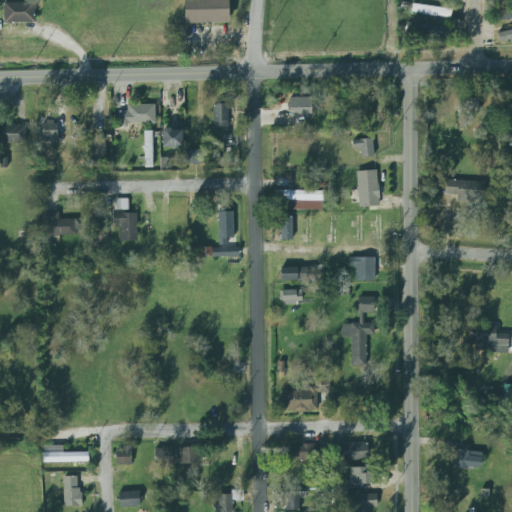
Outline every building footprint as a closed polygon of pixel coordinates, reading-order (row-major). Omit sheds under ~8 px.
[(183,0),(185,23),(229,22),(228,0),(183,0)] [(0,3),(0,23),(33,23),(33,3),(0,3)] [(411,14),(451,16),(451,8),(412,6),(411,14)] [(495,12),(511,8),(511,18),(497,22),(495,12)] [(495,32),(505,30),(504,24),(511,22),(511,38),(497,42),(495,32)] [(450,26),(407,24),(406,34),(450,36),(450,26)] [(288,119),(311,119),(311,97),(288,98),(288,119)] [(465,121),(465,114),(478,114),(478,99),(458,99),(458,121),(465,121)] [(155,124),(155,104),(127,105),(128,111),(117,111),(117,125),(155,124)] [(228,115),(233,115),(232,104),(213,104),(213,128),(228,127),(228,115)] [(57,121),(42,121),(42,143),(57,143),(57,121)] [(0,142),(25,143),(26,125),(0,124),(0,142)] [(162,148),(182,148),(182,129),(163,129),(162,148)] [(152,131),(144,131),(144,167),(153,167),(152,131)] [(353,149),(360,148),(361,158),(374,156),(372,138),(352,140),(353,149)] [(87,163),(105,162),(105,139),(86,139),(87,163)] [(198,164),(199,150),(187,150),(187,164),(198,164)] [(355,169),(359,206),(380,205),(381,198),(378,168),(355,169)] [(456,195),(456,200),(483,201),(483,181),(445,180),(444,195),(456,195)] [(322,210),(323,191),(278,190),(278,209),(322,210)] [(137,241),(136,213),(128,213),(128,198),(112,199),(113,228),(119,228),(119,241),(137,241)] [(89,211),(90,244),(107,243),(106,211),(89,211)] [(233,211),(218,212),(219,245),(227,245),(227,238),(234,238),(233,211)] [(77,219),(59,219),(59,212),(46,212),(47,236),(78,235),(77,219)] [(292,240),(292,217),(280,217),(281,240),(292,240)] [(238,248),(199,249),(199,257),(238,256),(238,248)] [(350,258),(351,281),(375,281),(374,257),(350,258)] [(281,281),(314,280),(313,267),(280,268),(281,281)] [(301,290),(279,290),(280,304),(302,303),(301,290)] [(366,367),(366,335),(374,335),(374,323),(363,323),(363,313),(374,313),(374,297),(358,297),(358,324),(342,324),(342,338),(351,337),(351,367),(366,367)] [(496,325),(496,332),(509,333),(508,353),(489,352),(489,350),(475,350),(476,342),(469,341),(470,323),(496,325)] [(329,378),(314,378),(314,385),(301,385),(301,391),(284,391),(284,412),(317,411),(317,393),(329,393),(329,378)] [(367,461),(367,442),(342,443),(342,461),(367,461)] [(319,444),(288,445),(288,462),(319,461),(319,444)] [(63,453),(62,445),(43,446),(43,462),(89,462),(88,452),(63,453)] [(131,448),(116,447),(116,465),(131,465),(131,448)] [(155,465),(172,465),(172,447),(154,447),(155,465)] [(179,463),(198,464),(199,447),(179,447),(179,463)] [(481,469),(481,452),(454,450),(453,468),(481,469)] [(348,484),(373,484),(373,467),(348,468),(348,484)] [(64,506),(63,476),(77,476),(77,487),(80,487),(80,492),(82,492),(82,506),(64,506)] [(139,507),(139,491),(119,492),(119,508),(139,507)] [(299,498),(306,498),(306,492),(284,492),(284,510),(299,510),(299,498)] [(218,494),(232,493),(232,498),(233,498),(233,503),(232,503),(232,511),(214,511),(214,504),(219,504),(218,494)] [(376,493),(350,493),(350,511),(368,511),(369,508),(377,508),(376,493)]
